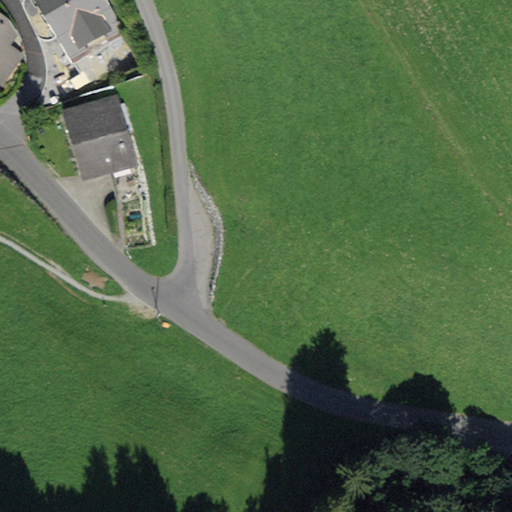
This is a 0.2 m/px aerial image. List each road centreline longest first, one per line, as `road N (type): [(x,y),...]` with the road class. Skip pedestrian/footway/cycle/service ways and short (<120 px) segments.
road 1 (residential): [(172,304),(299,388),(388,417),(511,436)]
road 2 (unclassified): [(172,304),(188,261),(175,117),(140,0)]
road 3 (unclassified): [(0,153),(104,261),(172,304)]
